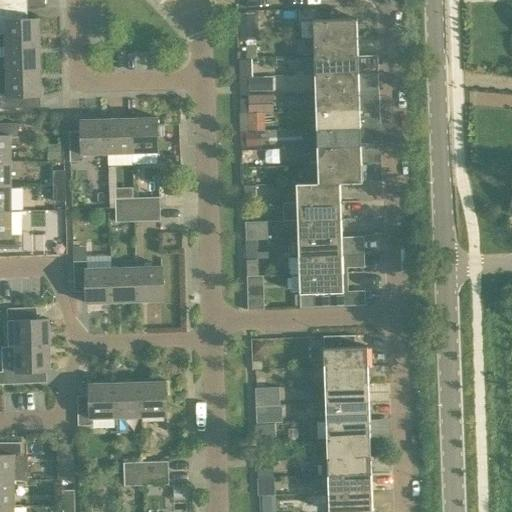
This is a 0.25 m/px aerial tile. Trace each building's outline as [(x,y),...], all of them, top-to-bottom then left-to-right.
[(0,0),(0,8),(27,8),(27,0),(0,0)] [(0,33),(6,33),(6,46),(40,45),(40,19),(28,19),(27,8),(0,8),(0,33)] [(313,19),(313,38),(357,37),(357,18),(313,19)] [(313,38),(314,56),(358,55),(357,37),(313,38)] [(243,39),(243,58),(256,58),(256,39),(243,39)] [(0,70),(7,70),(7,71),(41,70),(40,45),(6,46),(6,56),(0,56),(0,70)] [(314,56),(314,74),(358,73),(358,55),(314,56)] [(41,70),(7,71),(7,82),(0,82),(0,107),(0,108),(40,107),(40,96),(42,96),(41,70)] [(314,74),(315,93),(359,91),(358,73),(314,74)] [(315,93),(316,110),(359,108),(359,91),(315,93)] [(248,95),(248,112),(267,112),(267,94),(248,95)] [(316,110),(316,128),(360,126),(359,108),(316,110)] [(157,117),(131,118),(132,153),(158,152),(157,117)] [(131,118),(106,119),(107,154),(132,153),(131,118)] [(107,154),(106,119),(81,120),(82,132),(69,132),(70,162),(83,161),(82,155),(107,154)] [(0,161),(12,161),(11,144),(18,144),(18,123),(0,122),(0,161)] [(316,128),(317,146),(361,145),(360,126),(316,128)] [(261,131),(249,131),(249,146),(261,146),(261,131)] [(317,146),(317,164),(361,163),(361,145),(317,146)] [(0,161),(0,186),(12,186),(12,161),(0,161)] [(296,182),(296,183),(340,182),(362,182),(361,163),(317,164),(318,181),(296,182)] [(53,170),(53,186),(65,186),(65,170),(53,170)] [(296,183),(296,202),(341,200),(340,182),(296,183)] [(0,186),(0,211),(12,211),(12,186),(0,186)] [(65,186),(53,186),(53,200),(65,200),(65,186)] [(159,197),(130,198),(130,210),(160,209),(159,197)] [(115,199),(115,210),(130,210),(130,198),(115,199)] [(296,202),(297,219),(341,218),(341,200),(296,202)] [(160,209),(130,210),(131,221),(160,221),(160,209)] [(130,210),(115,210),(115,222),(131,221),(130,210)] [(12,211),(0,211),(0,249),(19,249),(19,236),(12,236),(12,211)] [(297,219),(297,237),(342,236),(341,218),(297,219)] [(252,257),(276,256),(275,220),(250,221),(252,257)] [(342,254),(342,236),(297,237),(288,238),(289,256),(298,256),(342,254)] [(298,256),(299,274),(343,272),(342,254),(298,256)] [(267,257),(251,258),(254,307),(270,306),(267,257)] [(112,302),(111,268),(86,269),(86,261),(73,262),(73,292),(86,291),(87,303),(112,302)] [(162,266),(136,267),(138,301),(163,300),(162,266)] [(136,267),(111,268),(112,302),(138,301),(136,267)] [(343,272),(299,274),(299,292),(314,292),(314,306),(349,306),(348,283),(343,283),(343,272)] [(15,322),(15,346),(51,345),(50,319),(36,319),(36,307),(6,309),(6,322),(15,322)] [(355,335),(323,336),(323,347),(324,367),(368,365),(367,345),(355,346),(355,335)] [(52,371),(51,345),(15,346),(16,372),(48,371),(52,371)] [(368,365),(324,367),(324,385),(369,383),(368,365)] [(166,380),(140,381),(142,417),(167,416),(166,380)] [(140,381),(115,382),(116,418),(142,417),(140,381)] [(116,418),(115,382),(89,383),(90,395),(77,395),(78,425),(91,425),(91,419),(116,418)] [(324,385),(325,403),(369,401),(369,383),(324,385)] [(286,384),(260,385),(263,434),(289,433),(286,384)] [(325,403),(326,421),(370,419),(369,401),(325,403)] [(326,421),(326,438),(371,437),(370,419),(326,421)] [(326,438),(327,457),(371,456),(371,437),(326,438)] [(0,481),(15,481),(15,456),(21,456),(21,442),(0,442),(0,481)] [(64,477),(80,477),(80,445),(65,445),(64,477)] [(327,457),(328,475),(372,473),(371,456),(327,457)] [(168,461),(140,462),(140,474),(168,473),(168,461)] [(124,462),(124,474),(140,474),(140,462),(124,462)] [(168,473),(140,474),(141,485),(169,484),(168,473)] [(328,475),(328,493),(373,492),(372,473),(328,475)] [(140,474),(124,474),(124,485),(141,485),(140,474)] [(0,481),(0,506),(15,506),(15,481),(0,481)] [(74,489),(62,490),(62,506),(75,505),(74,489)] [(373,492),(328,493),(329,511),(328,511),(361,511),(362,511),(373,510),(373,492)] [(261,496),(261,511),(274,511),(274,496),(261,496)]
